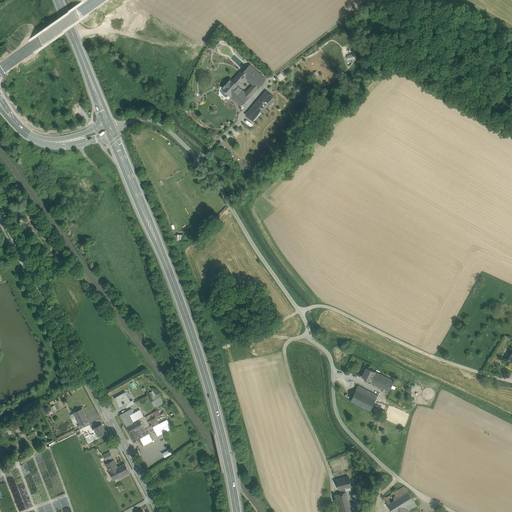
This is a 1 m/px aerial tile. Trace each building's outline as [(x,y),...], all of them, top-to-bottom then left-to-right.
[(265,80),(250,65),(242,73),(245,77),(253,84),(257,88),(265,80)] [(241,71),(234,79),(239,84),(245,77),(242,73),(241,71)] [(231,79),(223,87),(230,95),(238,86),(237,85),(232,80),(231,79)] [(253,84),(245,93),(249,96),(257,88),(253,84)] [(238,86),(230,95),(241,104),(249,96),(245,93),(238,86)] [(270,99),(264,93),(257,101),(263,107),(270,99)] [(270,99),(263,107),(267,110),(273,102),(270,99)] [(263,107),(257,101),(246,115),(252,120),(263,107)] [(394,381),(366,368),(362,377),(373,382),(372,385),(388,393),(394,381)] [(378,396),(358,386),(350,401),(370,411),(378,396)] [(153,400),(151,400),(154,407),(162,404),(156,389),(149,392),(153,400)] [(113,401),(112,401),(119,414),(125,410),(124,408),(134,403),(132,399),(129,401),(125,392),(113,397),(116,402),(114,403),(113,401)] [(82,409),(74,413),(81,425),(88,421),(82,409)] [(130,415),(127,411),(120,415),(131,435),(136,432),(143,428),(144,428),(142,425),(139,419),(133,422),(130,415)] [(145,416),(139,419),(142,425),(148,422),(145,416)] [(11,428),(10,428),(13,433),(14,434),(21,431),(17,424),(11,428)] [(93,429),(84,434),(86,437),(96,432),(98,436),(106,432),(102,424),(93,429)] [(136,432),(131,435),(134,442),(140,439),(136,432)] [(110,452),(103,455),(106,461),(113,457),(110,452)] [(117,467),(113,460),(106,464),(114,479),(129,472),(125,464),(117,467)] [(349,477),(336,480),(339,490),(340,490),(350,487),(351,487),(349,477)] [(404,487),(384,499),(391,511),(409,511),(408,510),(417,506),(406,488),(404,487)] [(341,493),(336,495),(340,511),(355,511),(350,491),(341,493)]
